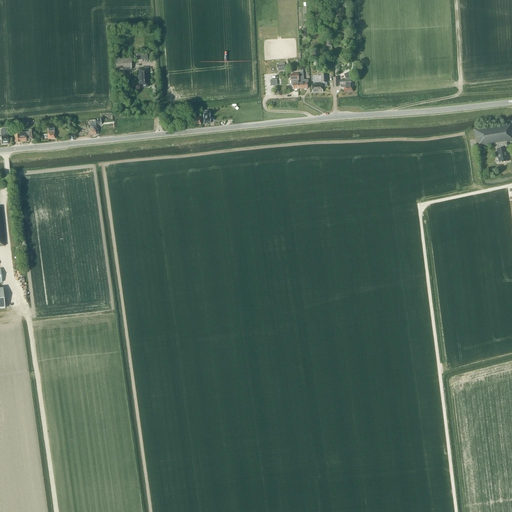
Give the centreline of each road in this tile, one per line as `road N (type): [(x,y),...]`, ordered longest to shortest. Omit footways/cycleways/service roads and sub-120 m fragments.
road 1 (tertiary): [(0,150),(511,102)]
road 2 (unknown): [(511,188),(421,210),(456,511)]
road 3 (unknown): [(6,171),(13,292)]
